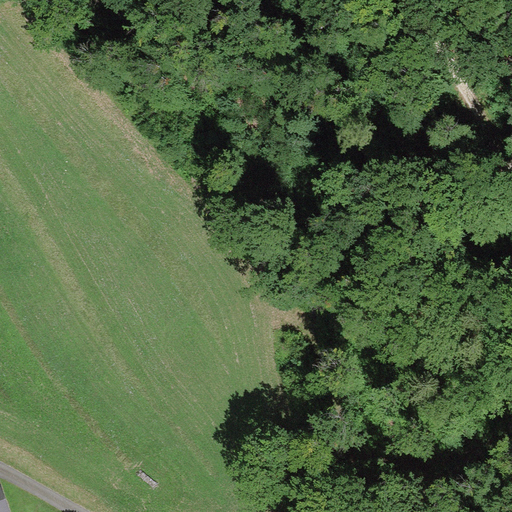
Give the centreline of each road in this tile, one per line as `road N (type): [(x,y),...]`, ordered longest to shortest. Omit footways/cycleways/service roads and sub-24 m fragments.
road 1 (track): [(9,0),(147,149),(279,340),(291,369),(295,511)]
road 2 (track): [(511,173),(409,0)]
